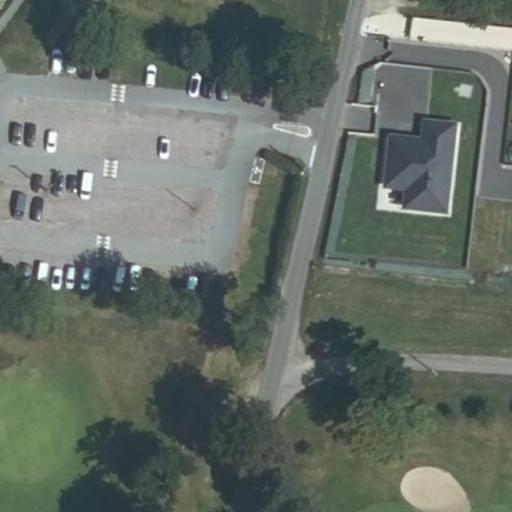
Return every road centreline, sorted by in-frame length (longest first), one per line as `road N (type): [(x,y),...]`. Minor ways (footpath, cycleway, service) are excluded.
road 1 (unclassified): [(353,0),(272,371)]
road 2 (unknown): [(263,137),(511,165)]
road 3 (residential): [(272,371),(511,370)]
road 4 (unclassified): [(272,371),(241,511)]
